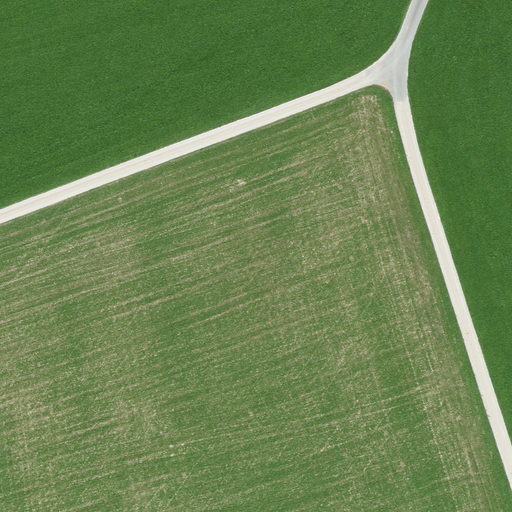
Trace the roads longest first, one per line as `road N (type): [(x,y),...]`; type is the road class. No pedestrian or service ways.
road 1 (track): [(393,51),(420,185),(511,470)]
road 2 (track): [(0,207),(393,51)]
